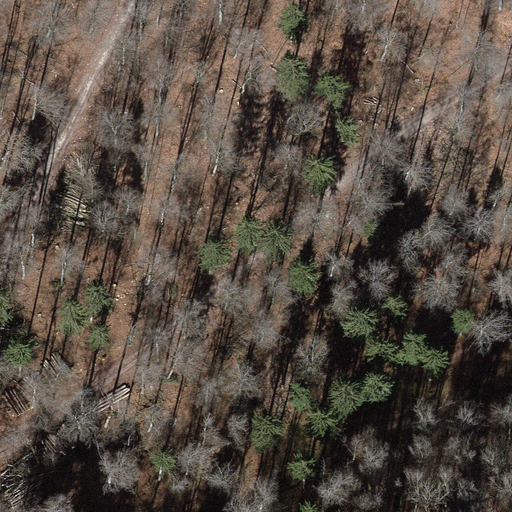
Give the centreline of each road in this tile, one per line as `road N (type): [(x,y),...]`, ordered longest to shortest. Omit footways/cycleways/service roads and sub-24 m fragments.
road 1 (track): [(0,444),(174,321),(386,143),(511,65)]
road 2 (track): [(137,0),(113,32),(0,271)]
